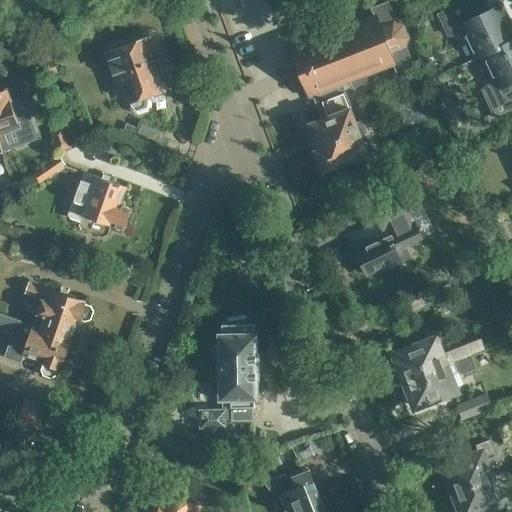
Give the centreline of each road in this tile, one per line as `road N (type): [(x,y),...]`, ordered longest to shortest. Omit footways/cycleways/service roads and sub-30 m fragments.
road 1 (residential): [(90,511),(196,202),(216,155),(242,134)]
road 2 (residential): [(391,511),(242,134)]
road 3 (residential): [(242,134),(195,0)]
